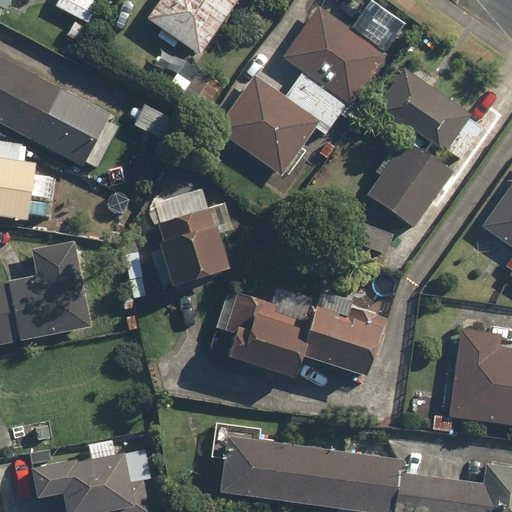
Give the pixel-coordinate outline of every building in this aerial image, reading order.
[(0,0),(0,10),(3,12),(8,0),(0,0)] [(83,0),(54,0),(50,7),(88,27),(98,8),(83,0)] [(195,58),(232,0),(158,0),(143,23),(195,58)] [(313,130),(326,139),(385,55),(315,6),(278,58),(301,74),(282,102),(251,80),(214,133),(280,178),(313,130)] [(0,126),(52,154),(74,111),(51,99),(55,93),(0,64),(0,126)] [(470,115),(400,70),(374,111),(434,150),(437,145),(459,159),(478,130),(466,122),(470,115)] [(216,91),(193,75),(172,106),(195,122),(216,91)] [(361,199),(371,206),(411,230),(448,172),(409,147),(401,159),(391,153),(361,199)] [(0,219),(21,222),(24,198),(38,200),(41,179),(27,177),(29,166),(0,162),(0,219)] [(511,180),(480,227),(511,248),(511,269),(507,277),(511,280),(511,180)] [(221,274),(210,236),(230,230),(223,207),(203,212),(198,192),(147,206),(158,244),(154,245),(167,289),(221,274)] [(0,346),(87,330),(70,243),(28,251),(33,278),(0,284),(0,346)] [(222,365),(287,382),(293,362),(361,380),(373,335),(379,336),(387,304),(321,287),(318,299),(254,283),(249,302),(225,296),(216,331),(230,335),(222,365)] [(458,334),(447,418),(511,426),(511,352),(494,350),(495,340),(458,334)] [(218,459),(214,496),(348,511),(511,511),(511,470),(479,467),(477,486),(396,477),(398,461),(255,445),(256,428),(212,423),(208,458),(218,459)] [(148,480),(142,452),(108,459),(104,441),(86,445),(89,460),(19,473),(24,503),(53,497),(55,511),(147,511),(141,481),(148,480)]
